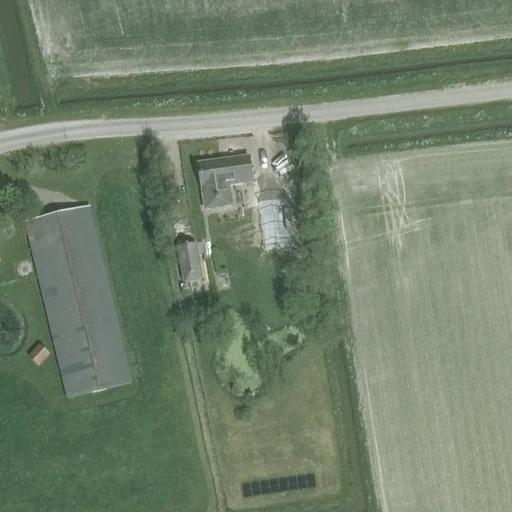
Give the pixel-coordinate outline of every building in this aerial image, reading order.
[(198,166),(201,189),(204,212),(233,207),(230,186),(252,183),(248,159),(198,166)] [(257,173),(260,196),(277,194),(273,170),(257,173)] [(262,251),(296,247),(289,196),(256,200),(262,251)] [(68,399),(130,384),(122,353),(88,209),(26,224),(57,353),(68,399)] [(176,248),(182,285),(202,281),(196,245),(176,248)] [(39,347),(27,359),(37,368),(49,356),(39,347)]
